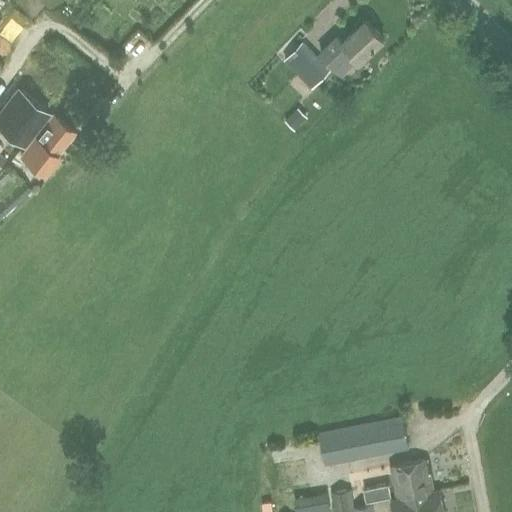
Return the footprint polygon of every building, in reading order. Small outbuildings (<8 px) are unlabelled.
[(332,11),(343,0),(323,0),(322,1),(332,11)] [(366,18),(342,41),(337,36),(320,52),(334,67),(351,51),(359,60),(383,37),(366,18)] [(285,58),(294,68),(305,80),(312,86),(330,69),(321,60),(303,41),(285,58)] [(19,87),(0,111),(0,122),(23,142),(34,128),(36,130),(50,112),(19,87)] [(39,132),(22,153),(46,172),(59,155),(57,154),(75,131),(53,114),(50,112),(36,130),(39,132)] [(3,216),(32,189),(22,179),(0,198),(0,216),(1,215),(3,216)] [(326,464),(409,447),(403,415),(319,432),(326,464)] [(367,500),(398,494),(435,487),(430,458),(392,466),(395,480),(363,487),(367,500)] [(446,511),(441,486),(435,487),(398,494),(399,496),(392,497),(395,511),(446,511)] [(355,511),(354,505),(351,487),(332,491),(335,511),(355,511)] [(299,511),(330,511),(327,491),(297,496),(299,511)] [(354,505),(355,511),(373,511),(372,502),(354,505)]
